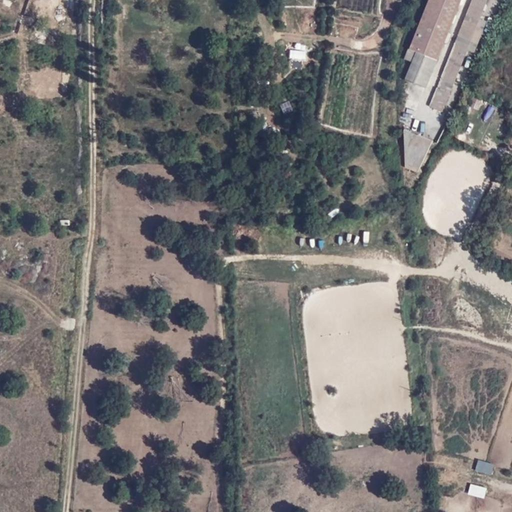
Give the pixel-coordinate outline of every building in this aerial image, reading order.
[(426,0),(404,59),(410,61),(403,78),(425,87),(458,0),(426,0)] [(474,51),(486,20),(480,18),(486,0),(472,0),(430,106),(442,111),(467,48),(474,51)] [(432,140),(404,129),(405,166),(417,171),(432,140)] [(479,459),(475,470),(492,475),(495,464),(479,459)] [(471,484),(468,495),(485,499),(488,488),(471,484)]
